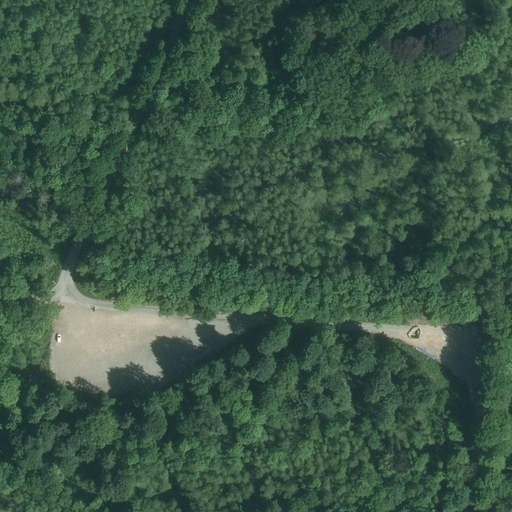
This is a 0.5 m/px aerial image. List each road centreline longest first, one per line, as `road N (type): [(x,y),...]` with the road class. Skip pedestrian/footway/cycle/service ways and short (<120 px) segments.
road 1 (unclassified): [(471,511),(482,369),(473,344),(454,334),(54,301)]
road 2 (unclassified): [(54,301),(190,0)]
